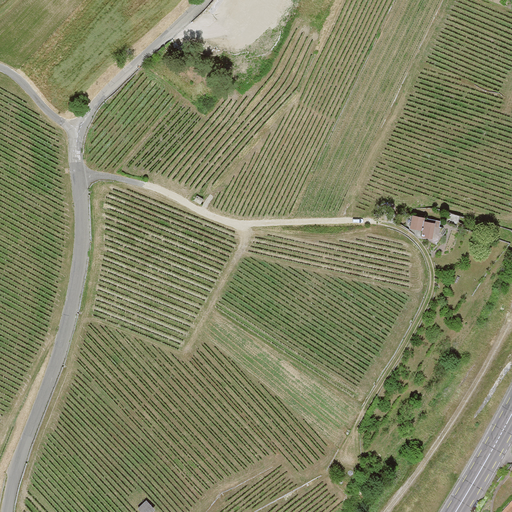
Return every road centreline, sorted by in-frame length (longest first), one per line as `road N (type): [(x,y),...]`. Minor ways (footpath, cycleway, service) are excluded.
road 1 (residential): [(203,0),(76,131),(84,238),(67,326),(8,511)]
road 2 (track): [(77,168),(166,189),(231,221),(362,218),(411,235),(429,254),(427,300),(364,420)]
road 3 (motorway): [(228,511),(262,0)]
road 4 (motorway): [(182,0),(170,205),(168,511)]
road 5 (track): [(483,367),(385,511)]
